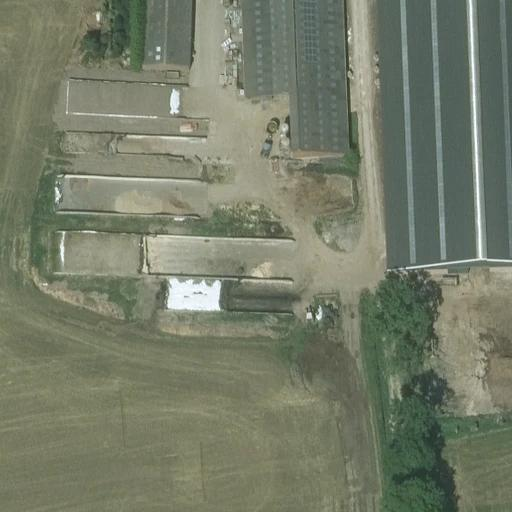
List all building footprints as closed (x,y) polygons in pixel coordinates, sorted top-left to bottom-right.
[(145,0),(143,75),(197,76),(199,0),(145,0)] [(340,0),(234,0),(238,104),(283,103),(285,167),(346,165),(340,0)] [(511,0),(378,0),(389,281),(511,276),(511,0)] [(211,216),(212,186),(153,184),(152,213),(211,216)] [(310,247),(261,244),(260,258),(309,260),(310,247)]
